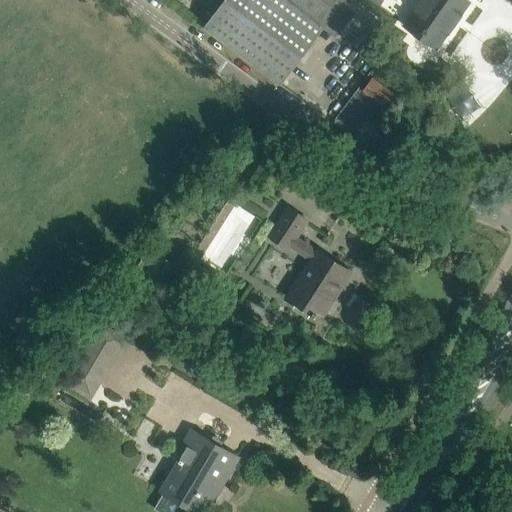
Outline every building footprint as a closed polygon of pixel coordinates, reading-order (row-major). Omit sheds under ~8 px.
[(281,83),(325,24),(335,32),(356,4),(351,0),(223,0),(216,10),(204,26),(281,83)] [(421,0),(404,25),(405,26),(436,48),(470,1),(467,0),(421,0)] [(363,90),(384,106),(393,93),(372,77),(363,90)] [(308,220),(287,206),(269,236),(289,248),(308,220)] [(317,249),(316,251),(287,297),(312,313),(311,314),(314,316),(315,315),(320,318),(334,297),(330,295),(347,270),(350,272),(351,271),(317,249)] [(123,333),(103,321),(96,333),(116,345),(123,333)] [(165,493),(155,509),(159,511),(180,511),(185,504),(197,511),(209,491),(208,491),(215,479),(222,484),(238,457),(192,430),(176,456),(183,460),(164,492),(165,493)]
